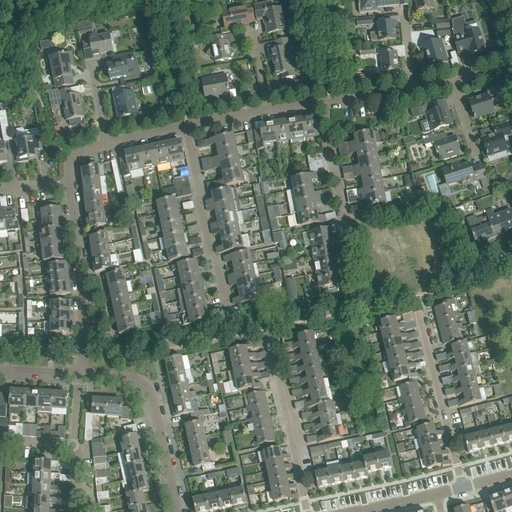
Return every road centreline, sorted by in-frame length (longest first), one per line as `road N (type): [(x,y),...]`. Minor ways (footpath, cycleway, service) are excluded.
road 1 (residential): [(179,511),(148,387),(79,375)]
road 2 (residential): [(228,317),(185,125)]
road 3 (residential): [(79,375),(82,287),(70,182)]
road 4 (residential): [(350,284),(323,102)]
road 5 (residential): [(462,490),(418,312)]
road 6 (residential): [(307,511),(270,340)]
road 7 (residential): [(411,89),(453,82),(489,187)]
